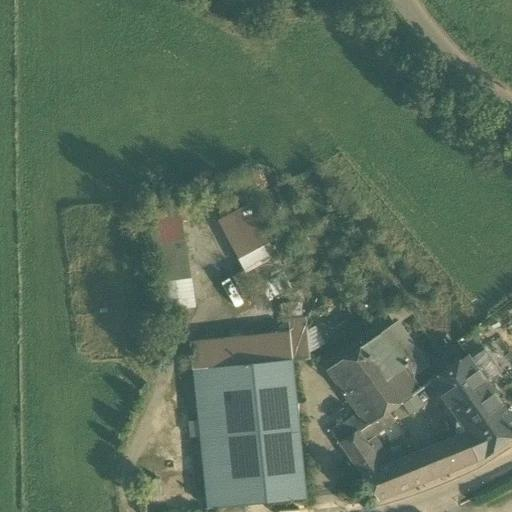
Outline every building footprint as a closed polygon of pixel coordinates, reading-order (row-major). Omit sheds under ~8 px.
[(260,171),(233,182),(240,197),(266,186),(260,171)] [(243,273),(246,271),(273,256),(248,204),(220,222),(243,273)] [(149,211),(164,310),(192,306),(177,207),(149,211)] [(273,256),(246,271),(260,286),(283,274),(285,273),(276,255),(273,256)] [(260,286),(268,302),(291,290),(283,274),(260,286)] [(257,307),(268,302),(260,286),(248,291),(257,307)] [(192,306),(164,310),(162,313),(163,332),(183,329),(192,306)] [(293,360),(293,361),(310,359),(306,318),(288,320),(289,334),(290,334),(293,360)] [(399,321),(381,333),(329,370),(354,405),(406,368),(414,378),(430,366),(399,321)] [(193,370),(207,509),(307,499),(293,361),(293,360),(290,334),(289,334),(190,343),(193,370)] [(468,432),(486,458),(511,439),(511,418),(469,356),(438,377),(433,381),(468,432)] [(362,416),(353,422),(337,433),(343,442),(359,431),(360,433),(389,413),(422,389),(414,378),(406,368),(354,405),(362,416)] [(389,413),(360,433),(359,431),(343,442),(340,443),(363,476),(383,467),(392,463),(374,436),(395,422),(389,413)] [(429,448),(439,477),(486,458),(468,432),(429,448)] [(363,476),(380,501),(424,483),(439,477),(429,448),(414,454),(392,463),(383,467),(363,476)]
